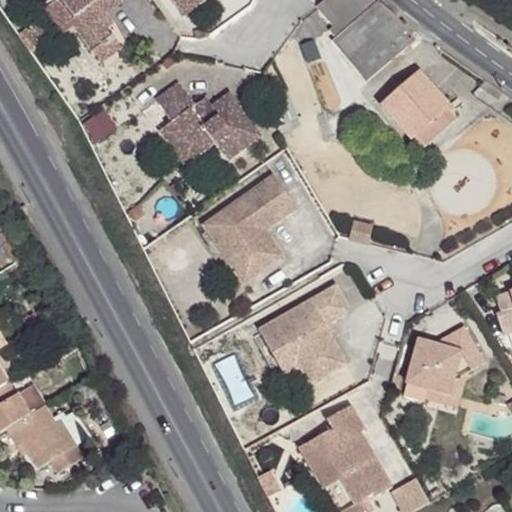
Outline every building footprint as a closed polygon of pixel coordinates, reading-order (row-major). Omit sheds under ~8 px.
[(76,28),(79,25),(60,0),(59,0),(45,11),(64,36),(76,28)] [(76,28),(93,52),(112,38),(106,30),(99,20),(106,14),(124,1),(123,0),(60,0),(79,25),(76,28)] [(201,0),(184,0),(177,5),(185,17),(204,4),(201,0)] [(378,3),(374,0),(325,0),(317,7),(334,27),(330,32),(336,39),(333,42),(367,82),(416,41),(397,18),(378,3)] [(114,24),(106,14),(99,20),(106,30),(114,24)] [(32,52),(50,40),(38,23),(20,36),(32,52)] [(112,38),(93,52),(102,63),(121,49),(112,38)] [(420,73),(382,107),(412,140),(416,137),(425,148),(456,121),(446,110),(449,107),(420,73)] [(260,138),(230,96),(212,108),(205,113),(199,105),(196,107),(180,86),(159,101),(174,122),(167,127),(181,147),(206,129),(217,145),(229,161),(260,138)] [(284,123),(298,118),(288,90),(274,96),(284,123)] [(206,99),(199,105),(205,113),(212,108),(206,99)] [(185,168),(217,145),(206,129),(181,147),(167,127),(159,133),(185,168)] [(279,222),(297,209),(274,178),(204,227),(229,263),(248,249),(263,271),(283,257),(265,232),(261,226),(275,216),(279,222)] [(265,232),(279,222),(275,216),(261,226),(265,232)] [(373,227),(354,222),(349,241),(368,246),(373,227)] [(244,285),(263,271),(248,249),(229,263),(244,285)] [(349,311),(336,288),(259,332),(279,368),(295,359),(299,366),(316,357),(328,379),(348,367),(330,336),(324,326),(330,323),(349,311)] [(511,293),(496,299),(502,315),(497,317),(504,337),(511,334),(511,293)] [(336,333),(330,323),(324,326),(330,336),(336,333)] [(419,341),(407,385),(429,391),(450,397),(455,380),(466,374),(484,364),(464,329),(435,346),(419,341)] [(316,357),(299,366),(312,388),(328,379),(316,357)] [(295,359),(279,368),(284,375),(299,366),(295,359)] [(0,369),(0,389),(8,384),(0,369)] [(455,380),(450,397),(429,391),(426,400),(457,408),(466,374),(455,380)] [(0,434),(8,430),(44,408),(47,406),(34,386),(16,397),(8,384),(0,389),(0,434)] [(351,407),(327,421),(333,431),(300,450),(312,472),(329,462),(354,505),(358,503),(362,511),(372,511),(366,499),(373,495),(375,498),(391,489),(360,434),(365,432),(351,407)] [(44,408),(8,430),(19,449),(24,446),(39,470),(50,463),(58,475),(83,460),(76,448),(90,439),(75,413),(65,418),(62,414),(52,420),(44,408)] [(329,462),(312,472),(322,489),(339,479),(329,462)] [(403,511),(415,511),(430,504),(416,481),(393,494),(403,511)]
